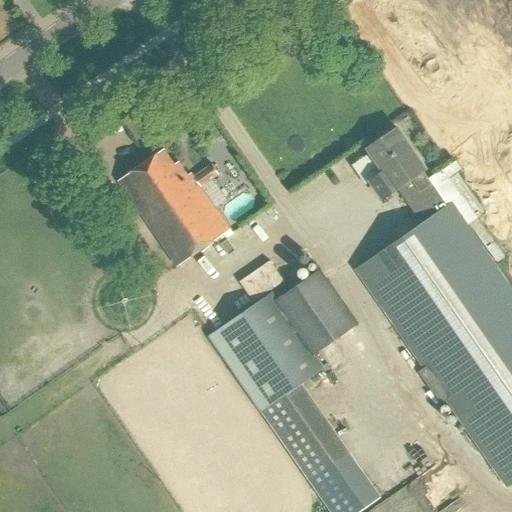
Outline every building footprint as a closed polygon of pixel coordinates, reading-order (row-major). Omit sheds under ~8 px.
[(227,56),(217,64),(224,73),(234,66),(227,56)] [(511,293),(492,265),(450,204),(448,205),(428,177),(423,170),(425,168),(397,128),(389,134),(386,133),(378,138),(377,142),(369,147),(385,170),(372,180),(383,197),(399,186),(424,222),(358,267),(427,365),(419,371),(442,403),(449,398),(509,485),(511,482),(511,293)] [(511,223),(511,134),(470,163),(511,223)] [(191,173),(188,175),(179,161),(175,164),(164,149),(119,180),(178,265),(230,229),(201,186),(219,174),(213,164),(194,177),(191,173)] [(278,297),(276,299),(314,355),(317,353),(358,324),(320,269),(278,297)] [(274,291),(211,335),(262,410),(326,366),(317,353),(314,355),(276,299),(278,297),(274,291)]
